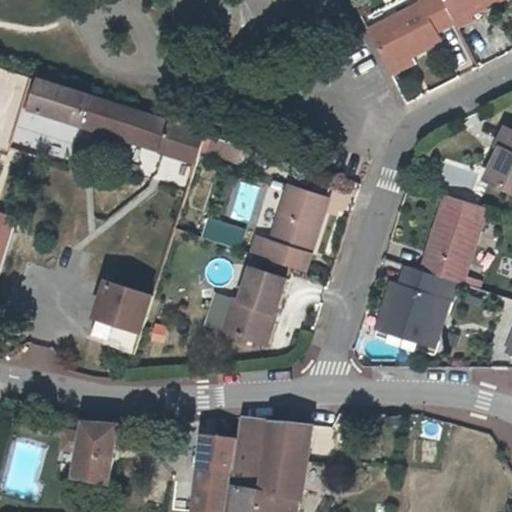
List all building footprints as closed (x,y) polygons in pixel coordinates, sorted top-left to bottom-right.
[(415,0),(365,25),(383,61),(437,35),(432,26),(449,17),(440,0),(415,0)] [(440,0),(449,17),(452,23),(467,16),(464,11),(488,0),(440,0)] [(78,126),(87,98),(33,82),(26,110),(78,126)] [(161,150),(170,123),(87,98),(78,126),(148,147),(161,150)] [(204,133),(170,123),(161,150),(195,160),(204,133)] [(511,131),(506,129),(497,147),(502,149),(495,163),(487,179),(511,191),(511,131)] [(233,162),(239,145),(211,135),(206,152),(233,162)] [(490,159),(495,163),(502,149),(497,147),(490,159)] [(256,237),(249,254),(304,273),(323,220),(315,218),(323,198),(291,187),(271,242),(256,237)] [(463,280),(490,204),(447,191),(421,266),(455,277),(463,280)] [(330,200),(323,198),(315,218),(323,220),(330,200)] [(201,235),(240,247),(246,227),(208,215),(201,235)] [(497,272),(511,276),(511,273),(511,258),(502,256),(497,272)] [(455,277),(421,266),(408,262),(386,329),(421,341),(438,293),(449,297),(455,277)] [(282,281),(247,271),(237,305),(229,303),(220,335),(254,345),(263,313),(272,315),(282,281)] [(150,299),(104,284),(87,338),(133,353),(150,299)] [(438,293),(421,341),(433,345),(449,297),(438,293)] [(262,347),(272,315),(263,313),(254,345),(262,347)] [(59,450),(71,451),(74,425),(63,423),(59,450)] [(102,489),(115,423),(79,423),(69,481),(102,489)] [(244,425),(226,511),(291,511),(305,431),(274,427),(244,425)] [(219,511),(230,445),(199,440),(188,511),(219,511)]
